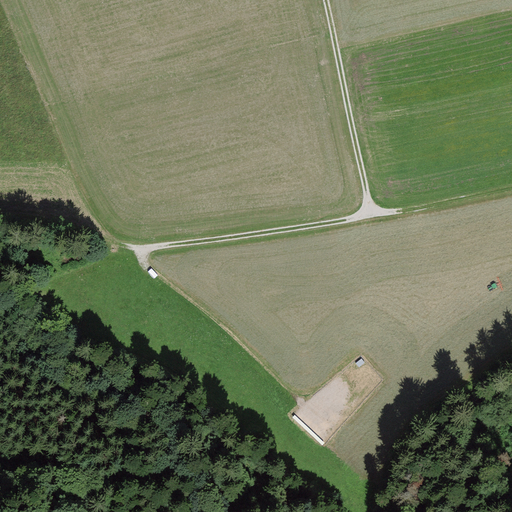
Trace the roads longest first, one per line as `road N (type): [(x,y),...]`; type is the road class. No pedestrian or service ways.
road 1 (track): [(369,212),(323,0)]
road 2 (track): [(369,212),(511,187)]
